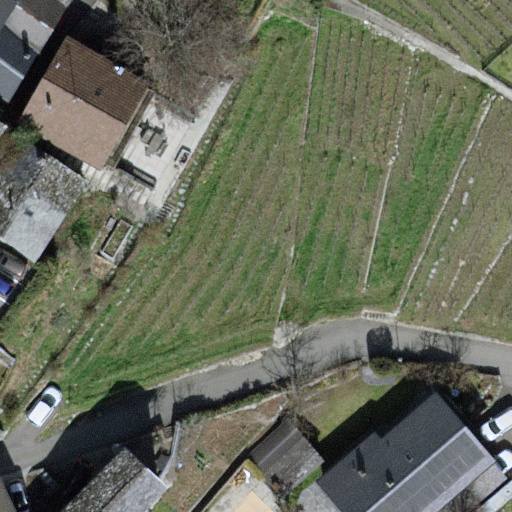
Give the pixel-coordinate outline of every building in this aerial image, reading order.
[(0,0),(0,25),(3,22),(16,1),(14,0),(0,0)] [(39,51),(67,6),(58,0),(14,0),(16,1),(3,22),(39,51)] [(0,104),(5,108),(39,51),(3,22),(0,25),(0,104)] [(102,167),(150,80),(65,34),(17,121),(102,167)] [(0,236),(35,262),(86,176),(9,132),(0,147),(0,236)] [(316,479),(344,511),(433,511),(495,460),(434,390),(381,436),(375,429),(316,479)] [(326,460),(290,419),(245,458),(280,499),(326,460)] [(123,442),(53,511),(137,511),(166,483),(123,442)] [(0,511),(14,511),(0,480),(0,511)]
